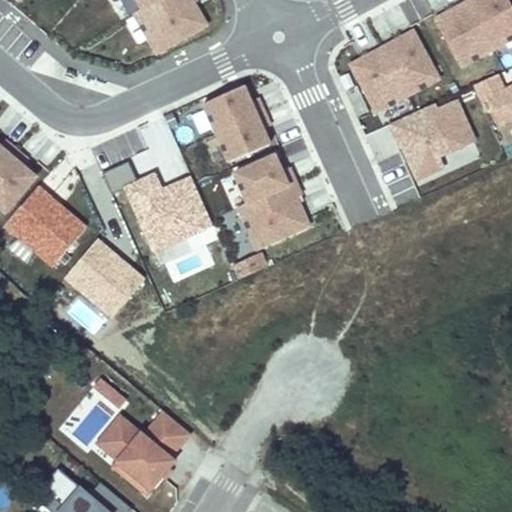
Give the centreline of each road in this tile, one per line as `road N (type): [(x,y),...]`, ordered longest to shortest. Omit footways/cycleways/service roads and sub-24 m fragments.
road 1 (residential): [(0,66),(47,105),(93,117),(264,46)]
road 2 (residential): [(287,52),(362,222)]
road 3 (residential): [(212,511),(254,445),(308,384)]
